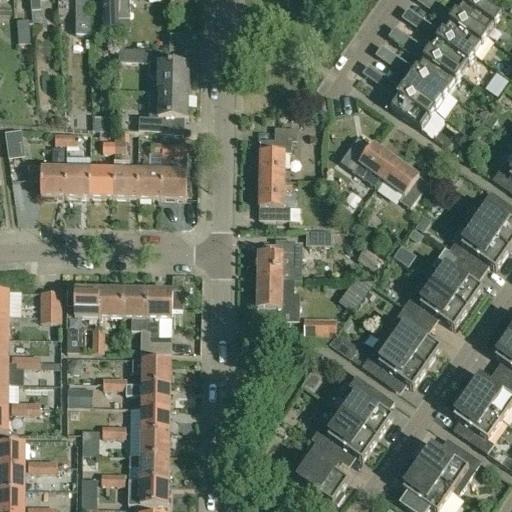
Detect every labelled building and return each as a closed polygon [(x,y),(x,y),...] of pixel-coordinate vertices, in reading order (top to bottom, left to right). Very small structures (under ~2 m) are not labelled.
[(40,13),(41,13),(39,0),(29,0),(31,14),(32,25),(42,23),(40,13)] [(102,0),(103,35),(117,34),(117,31),(116,31),(115,0),(102,0)] [(129,0),(115,0),(116,31),(117,31),(130,30),(129,0)] [(171,0),(171,9),(182,9),(182,0),(171,0)] [(501,22),(469,0),(456,0),(465,6),(457,19),(456,19),(488,41),(487,40),(493,31),(495,32),(501,22)] [(76,50),(90,50),(89,2),(76,3),(76,50)] [(435,13),(451,24),(452,25),(444,37),(443,38),(475,60),(475,59),(474,59),(480,49),(482,50),(488,41),(456,19),(457,19),(439,6),(435,13)] [(29,23),(16,24),(18,48),(30,47),(29,23)] [(422,31),(438,43),(439,43),(431,56),(430,57),(462,79),(462,78),(461,77),(467,68),(469,69),(475,60),(443,38),(444,37),(426,25),(422,31)] [(169,55),(195,56),(195,39),(170,38),(169,55)] [(409,50),(425,62),(426,62),(418,75),(417,75),(449,97),(448,96),(454,87),(456,88),(462,79),(430,57),(431,56),(413,44),(409,50)] [(119,67),(145,67),(146,54),(119,54),(119,55),(106,55),(106,67),(119,67)] [(396,69),(412,80),(413,81),(404,93),(404,94),(436,116),(435,115),(441,106),(443,106),(449,97),(417,75),(418,75),(400,63),(396,69)] [(149,68),(149,81),(159,81),(159,95),(159,97),(188,97),(188,70),(159,69),(149,68)] [(496,77),(486,92),(497,101),(508,85),(496,77)] [(390,113),(421,135),(422,134),(422,133),(428,124),(430,125),(436,116),(404,94),(404,93),(387,81),(382,87),(400,100),(390,113)] [(140,122),(139,136),(161,138),(161,122),(187,123),(188,97),(159,97),(159,95),(150,95),(149,122),(140,122)] [(313,107),(315,117),(328,115),(326,104),(313,107)] [(480,116),(478,119),(485,123),(490,116),(487,114),(480,116)] [(491,117),(485,127),(493,132),(498,122),(491,117)] [(8,163),(10,163),(24,161),(21,135),(5,137),(8,163)] [(128,146),(128,136),(121,136),(115,136),(115,146),(115,157),(126,158),(126,146),(128,146)] [(465,137),(458,147),(464,151),(471,141),(465,137)] [(66,139),(55,138),(55,150),(66,150),(66,139)] [(78,139),(66,139),(66,150),(78,151),(78,139)] [(260,145),(259,185),(285,186),(285,158),(291,158),(291,146),(260,145)] [(102,157),(115,157),(115,146),(103,146),(102,157)] [(163,147),(151,147),(151,157),(161,157),(161,163),(163,163),(163,147)] [(186,163),(187,148),(163,147),(163,163),(186,163)] [(354,155),(346,167),(356,174),(354,176),(377,193),(382,184),(396,165),(373,149),(372,150),(364,162),(354,155)] [(80,165),(80,174),(65,174),(65,201),(89,202),(90,174),(90,165),(80,165)] [(114,165),(114,175),(114,202),(138,203),(138,175),(130,175),(130,165),(114,165)] [(396,165),(382,184),(404,200),(400,206),(410,213),(428,189),(396,165)] [(511,170),(506,166),(493,185),(511,197),(511,170)] [(41,201),(65,201),(65,174),(43,173),(43,171),(28,171),(28,184),(41,185),(41,201)] [(114,175),(90,174),(89,202),(114,202),(114,175)] [(138,203),(162,203),(163,176),(138,175),(138,203)] [(186,176),(163,176),(162,203),(186,204),(186,176)] [(259,185),(258,212),(258,225),(290,226),(290,224),(300,224),(300,213),(285,212),(285,186),(259,185)] [(489,211),(476,230),(510,254),(511,251),(511,224),(505,220),(511,210),(491,196),(484,207),(489,211)] [(424,219),(416,231),(424,236),(432,225),(424,219)] [(457,245),(450,255),(470,270),(476,261),(496,275),(510,254),(476,230),(462,249),(457,245)] [(409,240),(418,247),(423,241),(413,233),(409,240)] [(332,251),(333,237),(306,236),(306,250),(332,251)] [(258,257),(258,285),(294,285),(301,286),(302,248),(295,247),(295,246),(276,246),(276,257),(258,257)] [(373,276),(383,264),(370,254),(361,265),(373,276)] [(449,269),(435,290),(469,313),(483,293),(464,279),(470,270),(450,255),(443,265),(449,269)] [(355,284),(339,307),(353,317),(376,285),(357,286),(355,284)] [(297,314),(294,314),(294,310),(299,309),(298,300),(294,300),(294,285),(258,285),(257,324),(275,324),(297,325),(297,314)] [(435,320),(454,334),(469,313),(435,290),(426,301),(417,294),(404,312),(429,329),(435,320)] [(75,321),(100,321),(101,294),(75,294),(75,321)] [(100,321),(124,322),(125,295),(101,294),(100,321)] [(149,296),(125,295),(124,322),(135,322),(135,335),(141,335),(141,336),(148,336),(149,296)] [(8,297),(0,296),(0,320),(8,321),(8,297)] [(61,318),(62,297),(41,296),(40,328),(51,328),(51,318),(61,318)] [(153,347),(153,359),(171,359),(171,343),(157,342),(157,322),(172,323),(173,296),(149,296),(148,336),(141,336),(141,347),(153,347)] [(384,342),(393,349),(427,373),(442,352),(422,339),(429,329),(404,312),(392,330),(384,342)] [(51,318),(51,328),(61,328),(61,318),(51,318)] [(0,320),(0,343),(8,344),(8,321),(0,320)] [(336,339),(346,326),(306,326),(305,339),(336,339)] [(67,357),(82,358),(82,334),(67,334),(67,357)] [(93,335),(92,347),(105,347),(105,335),(93,335)] [(511,374),(511,380),(509,385),(511,387),(511,343),(506,340),(497,352),(501,355),(495,363),(511,374)] [(413,393),(427,373),(393,349),(384,342),(375,354),(363,372),(387,389),(394,379),(413,393)] [(0,343),(0,366),(8,367),(8,344),(0,343)] [(105,358),(105,347),(92,347),(92,358),(105,358)] [(141,359),(153,359),(153,347),(141,347),(141,359)] [(11,373),(26,373),(26,361),(12,360),(11,373)] [(41,361),(26,361),(26,373),(40,374),(41,361)] [(69,373),(73,377),(78,377),(82,373),(82,368),(77,364),(73,364),(69,368),(69,373)] [(170,365),(133,364),(132,377),(143,378),(143,390),(170,390),(170,365)] [(318,365),(310,378),(319,386),(328,374),(318,365)] [(353,406),(344,420),(378,444),(394,421),(374,408),(381,398),(356,381),(344,399),(353,406)] [(474,386),(465,399),(503,425),(511,411),(511,387),(509,385),(502,394),(483,381),(477,389),(474,386)] [(116,383),(103,383),(103,395),(115,395),(116,383)] [(170,390),(143,390),(126,389),(126,383),(116,383),(115,395),(126,394),(126,400),(143,400),(143,414),(169,414),(170,390)] [(68,412),(85,412),(86,393),(68,393),(68,412)] [(489,445),(503,425),(465,399),(456,411),(460,414),(454,422),(474,435),(467,445),(488,459),(494,449),(489,445)] [(11,420),(26,421),(26,408),(12,407),(11,420)] [(41,408),(26,408),(26,421),(40,421),(41,408)] [(143,414),(142,437),(169,438),(169,414),(143,414)] [(312,445),(316,448),(336,462),(343,452),(362,466),(378,444),(344,420),(334,433),(324,427),(312,445)] [(114,431),(102,431),(102,442),(114,442),(114,431)] [(126,431),(114,431),(114,442),(126,442),(126,437),(126,431)] [(142,437),(142,461),(168,461),(169,438),(142,437)] [(0,447),(0,472),(24,472),(25,448),(0,447)] [(94,448),(86,448),(85,459),(94,460),(94,448)] [(333,508),(334,506),(338,509),(345,498),(342,496),(349,485),(329,472),(336,462),(316,448),(309,458),(314,462),(299,484),(333,508)] [(424,458),(415,470),(459,500),(482,468),(461,454),(454,463),(435,450),(427,460),(424,458)] [(142,461),(141,486),(168,486),(168,461),(142,461)] [(43,466),(28,466),(28,478),(43,478),(43,466)] [(57,466),(43,466),(43,478),(57,478),(57,466)] [(459,501),(459,500),(415,470),(407,481),(411,484),(403,494),(423,508),(420,511),(442,511),(453,497),(459,501)] [(0,472),(0,495),(24,495),(24,472),(0,472)] [(71,479),(40,479),(40,488),(71,488),(71,479)] [(114,479),(101,479),(101,491),(114,491),(114,479)] [(125,479),(114,479),(114,491),(125,491),(125,479)] [(93,486),(82,486),(82,499),(93,499),(93,486)] [(129,509),(141,509),(167,510),(168,486),(141,486),(129,486),(129,509)] [(0,495),(0,511),(24,511),(24,495),(0,495)]
